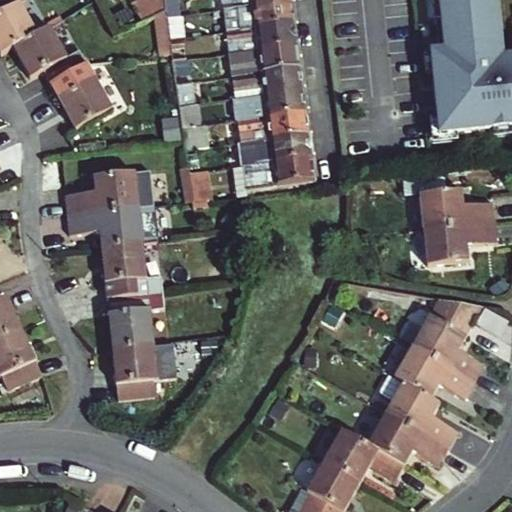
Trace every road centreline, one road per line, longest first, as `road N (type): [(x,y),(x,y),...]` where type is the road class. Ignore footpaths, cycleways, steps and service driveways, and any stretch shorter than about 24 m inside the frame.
road 1 (residential): [(76,447),(78,366),(34,263),(25,127),(0,96)]
road 2 (residential): [(317,0),(335,165)]
road 3 (residential): [(207,511),(149,471),(76,447)]
